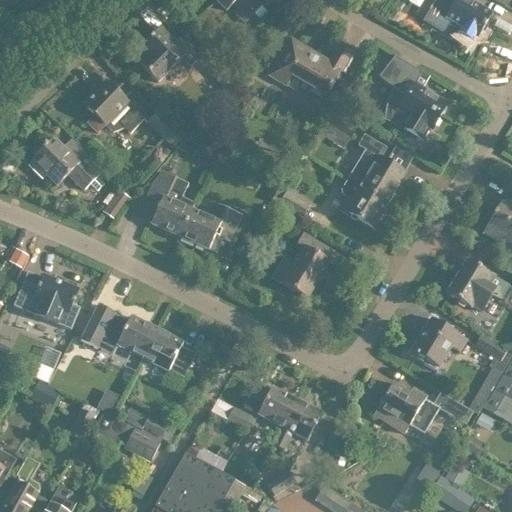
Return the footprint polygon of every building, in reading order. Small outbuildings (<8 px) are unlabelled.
[(215,0),(226,10),(233,3),(238,9),(234,13),(244,23),(261,6),(255,0),(215,0)] [(440,25),(458,36),(462,29),(477,37),(491,13),(468,0),(436,0),(427,15),(441,23),(440,25)] [(166,74),(182,58),(203,79),(208,72),(222,86),(232,75),(211,55),(202,65),(188,51),(190,49),(180,39),(176,42),(160,27),(140,48),(147,54),(137,64),(157,83),(166,74)] [(311,87),(309,89),(323,97),(340,69),(341,69),(351,52),(338,45),(328,61),(290,39),(269,75),(285,84),(291,75),(311,87)] [(400,126),(420,138),(427,127),(430,129),(445,104),(420,89),(427,76),(393,56),(377,76),(394,89),(387,119),(401,125),(400,126)] [(94,115),(87,123),(97,133),(105,124),(113,132),(118,130),(124,128),(129,134),(144,118),(133,108),(107,82),(84,105),(94,115)] [(226,109),(218,104),(214,111),(221,116),(226,109)] [(357,123),(335,109),(327,123),(349,136),(357,123)] [(155,112),(146,122),(169,145),(178,135),(155,112)] [(386,204),(400,180),(404,173),(380,159),(386,148),(363,134),(356,145),(364,150),(346,180),(359,188),(386,204)] [(34,157),(27,164),(43,179),(46,176),(56,185),(67,174),(83,190),(89,184),(95,190),(102,183),(96,177),(100,172),(79,148),(69,139),(62,147),(53,138),(42,149),(37,146),(31,152),(34,157)] [(280,155),(259,143),(250,158),(271,170),(280,155)] [(151,192),(158,195),(162,197),(150,223),(179,236),(190,210),(194,202),(181,196),(187,183),(161,171),(151,192)] [(265,194),(277,200),(284,184),(272,179),(265,194)] [(386,204),(359,188),(346,180),(340,190),(341,195),(347,199),(341,209),(372,228),(386,204)] [(308,205),(292,195),(295,191),(287,186),(276,204),(284,208),(300,218),(308,205)] [(102,215),(112,221),(127,200),(117,193),(102,215)] [(511,209),(501,202),(482,234),(511,252),(511,250),(511,209)] [(242,215),(231,210),(219,204),(212,220),(190,210),(179,236),(215,252),(222,238),(229,242),(242,215)] [(295,244),(303,248),(294,262),(283,255),(271,277),(281,283),(281,284),(305,298),(327,262),(345,273),(351,263),(302,233),(295,244)] [(9,259),(21,266),(26,256),(14,250),(9,259)] [(472,305),(482,311),(491,295),(501,299),(509,285),(466,260),(446,293),(471,307),(472,305)] [(42,277),(28,271),(13,305),(33,313),(33,314),(57,324),(70,330),(80,308),(73,305),(79,290),(43,274),(42,277)] [(143,358),(157,329),(131,316),(116,345),(143,358)] [(438,367),(451,346),(458,351),(466,338),(458,334),(432,318),(412,351),(438,367)] [(183,342),(157,329),(143,358),(169,371),(169,370),(184,378),(197,353),(182,346),(183,342)] [(511,350),(480,333),(473,346),(492,356),(487,365),(489,366),(465,407),(472,410),(477,413),(511,353),(511,350)] [(0,342),(0,357),(4,359),(10,348),(0,342)] [(511,424),(511,357),(510,361),(483,407),(511,424)] [(47,409),(57,391),(36,380),(26,397),(47,409)] [(404,434),(409,425),(427,396),(413,388),(411,392),(393,382),(378,407),(373,415),(404,434)] [(282,427),(296,399),(272,386),(257,414),(282,427)] [(105,389),(95,408),(110,415),(120,397),(105,389)] [(465,407),(438,391),(432,403),(464,423),(472,410),(465,407)] [(282,448),(291,432),(306,440),(321,412),(296,399),(282,427),(273,443),(282,448)] [(226,420),(247,431),(254,419),(233,407),(226,420)] [(65,432),(78,440),(91,416),(78,409),(65,432)] [(133,427),(158,440),(159,440),(166,427),(130,409),(124,423),(133,427)] [(116,442),(125,426),(102,413),(87,438),(109,452),(115,442),(116,442)] [(148,460),(158,440),(133,427),(123,447),(148,460)] [(468,434),(462,445),(477,454),(484,442),(468,434)] [(218,449),(215,455),(225,461),(229,455),(222,451),(218,449)] [(0,486),(15,459),(0,450),(0,486)] [(229,511),(231,510),(221,505),(235,481),(186,452),(151,511),(229,511)] [(16,482),(0,510),(0,511),(24,511),(37,489),(36,483),(28,479),(29,478),(38,462),(26,456),(14,477),(18,479),(16,482)] [(451,462),(443,475),(458,485),(466,470),(451,462)] [(287,469),(265,483),(272,494),(294,480),(287,469)] [(456,511),(463,511),(472,499),(438,475),(427,491),(456,511)] [(46,502),(49,504),(43,511),(71,511),(76,504),(64,497),(68,491),(56,484),(46,502)] [(261,499),(254,510),(258,511),(262,511),(268,503),(261,499)] [(129,511),(123,508),(111,501),(105,511),(129,511)] [(364,511),(349,503),(343,511),(364,511)]
